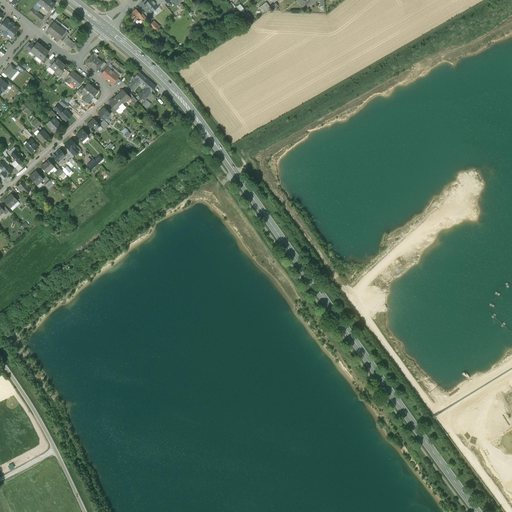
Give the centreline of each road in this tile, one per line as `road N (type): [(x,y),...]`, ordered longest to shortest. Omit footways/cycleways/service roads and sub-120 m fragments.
road 1 (secondary): [(104,27),(189,110),(477,511)]
road 2 (unclassified): [(0,358),(85,511)]
road 3 (residential): [(0,193),(111,93)]
